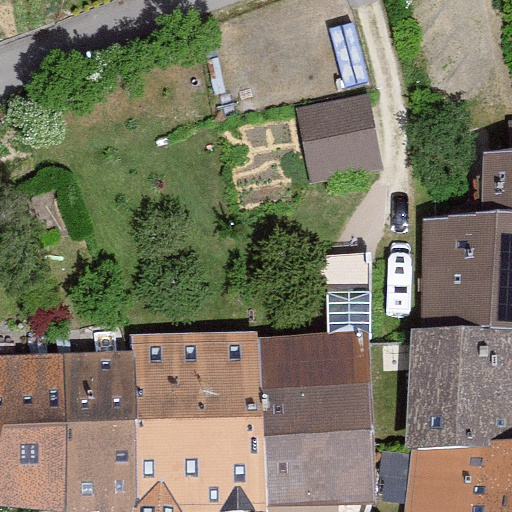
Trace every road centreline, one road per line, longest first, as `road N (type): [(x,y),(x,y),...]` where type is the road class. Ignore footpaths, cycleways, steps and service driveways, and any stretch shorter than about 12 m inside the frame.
road 1 (residential): [(205,0),(95,36),(0,83)]
road 2 (track): [(373,0),(405,126),(407,156),(394,202)]
